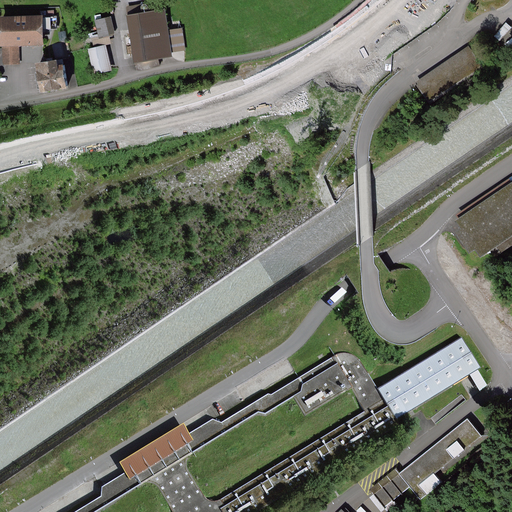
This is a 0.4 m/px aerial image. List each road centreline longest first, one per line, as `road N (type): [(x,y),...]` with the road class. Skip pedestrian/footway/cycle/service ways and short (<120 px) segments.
road 1 (primary): [(0,160),(250,98),(328,58),(405,0)]
road 2 (residential): [(360,0),(265,54),(0,107)]
